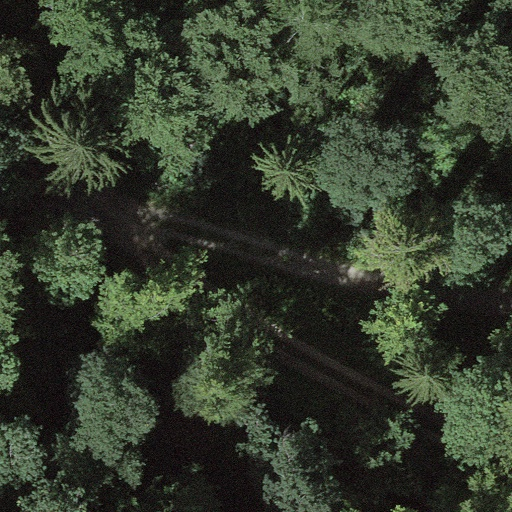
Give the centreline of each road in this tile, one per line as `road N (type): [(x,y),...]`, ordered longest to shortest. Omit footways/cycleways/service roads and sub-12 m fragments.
road 1 (track): [(511,478),(377,408),(98,221),(0,137)]
road 2 (track): [(0,207),(511,302)]
